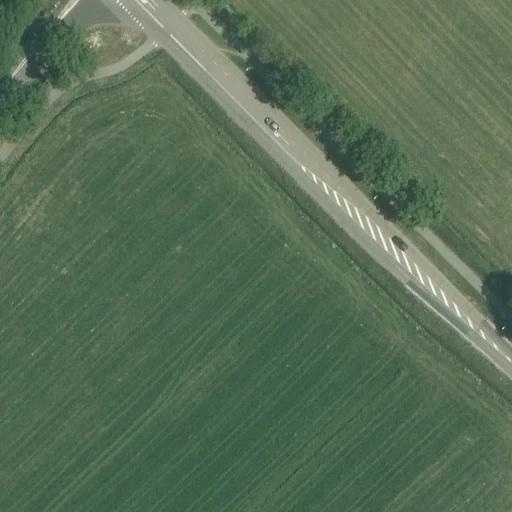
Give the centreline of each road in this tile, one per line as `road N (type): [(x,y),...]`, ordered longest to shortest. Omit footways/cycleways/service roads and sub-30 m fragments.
road 1 (tertiary): [(511,364),(358,221),(146,0)]
road 2 (tertiary): [(0,96),(79,0)]
